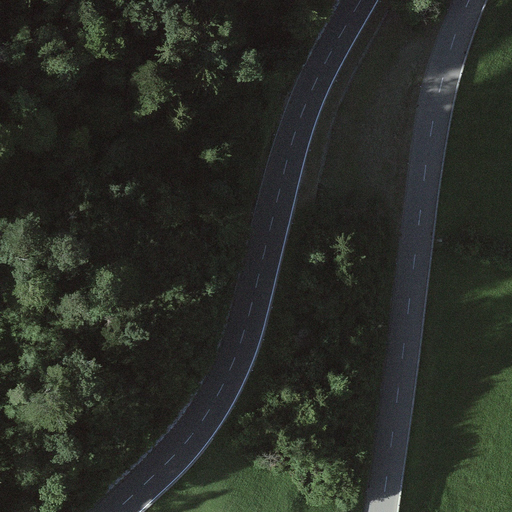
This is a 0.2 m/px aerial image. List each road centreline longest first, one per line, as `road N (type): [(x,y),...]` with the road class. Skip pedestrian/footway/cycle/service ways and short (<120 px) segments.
road 1 (tertiary): [(362,0),(317,79),(226,381),(181,449),(116,511)]
road 2 (tertiary): [(380,511),(430,132),(471,0)]
